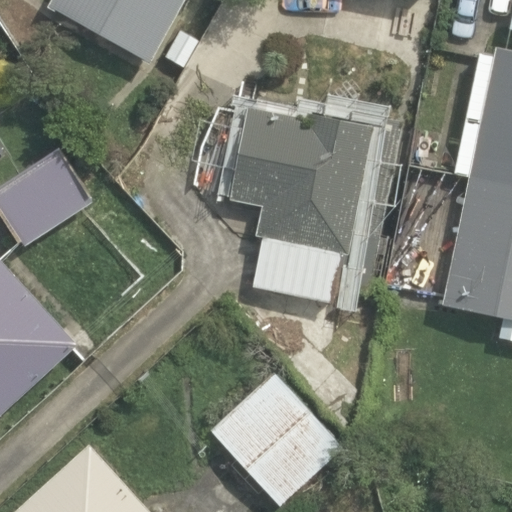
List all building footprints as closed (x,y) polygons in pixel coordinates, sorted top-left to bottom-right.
[(54,0),(52,4),(149,60),(183,0),(54,0)] [(472,174),(445,304),(505,317),(501,336),(511,338),(511,28),(508,48),(498,46),(496,58),(483,55),(458,171),(472,174)] [(446,177),(466,70),(431,63),(411,170),(446,177)] [(290,112),(250,104),(231,199),(263,205),(257,235),(264,236),(254,287),(335,303),(338,287),(369,293),(403,121),(337,108),(335,117),(317,113),(314,125),(306,123),(290,112)] [(94,202),(61,152),(0,192),(0,207),(26,247),(94,202)] [(0,416),(81,343),(0,253),(0,416)] [(212,429),(283,505),(348,448),(277,371),(212,429)] [(156,511),(92,442),(13,511),(156,511)]
